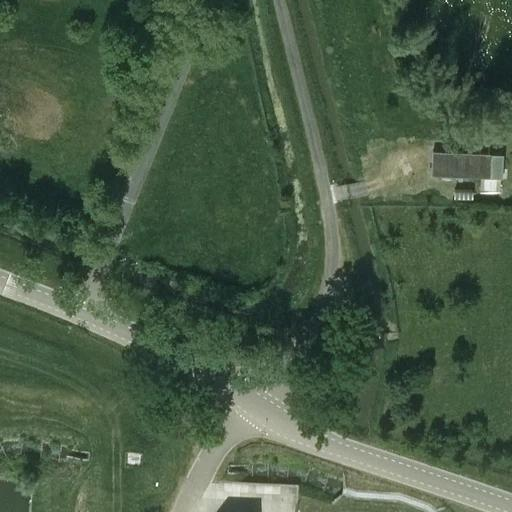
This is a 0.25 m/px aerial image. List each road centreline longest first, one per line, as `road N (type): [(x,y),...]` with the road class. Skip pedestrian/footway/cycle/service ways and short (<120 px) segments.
road 1 (unclassified): [(251,400),(332,446),(511,510)]
road 2 (unclassified): [(251,400),(166,353),(0,282)]
road 3 (unclassified): [(181,511),(251,400)]
